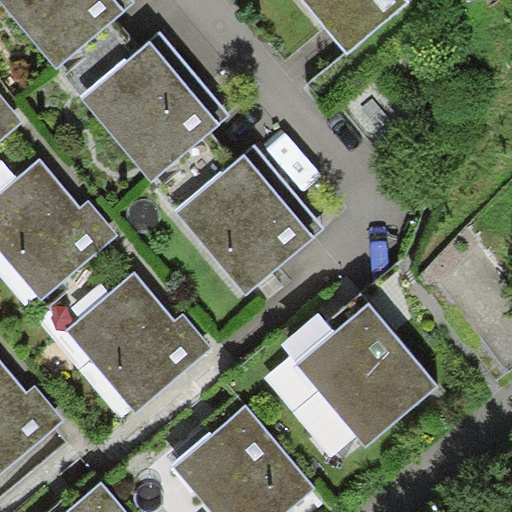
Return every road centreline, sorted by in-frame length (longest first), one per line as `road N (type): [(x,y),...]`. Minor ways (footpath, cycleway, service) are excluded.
road 1 (residential): [(202,0),(385,222)]
road 2 (residential): [(511,417),(381,511)]
